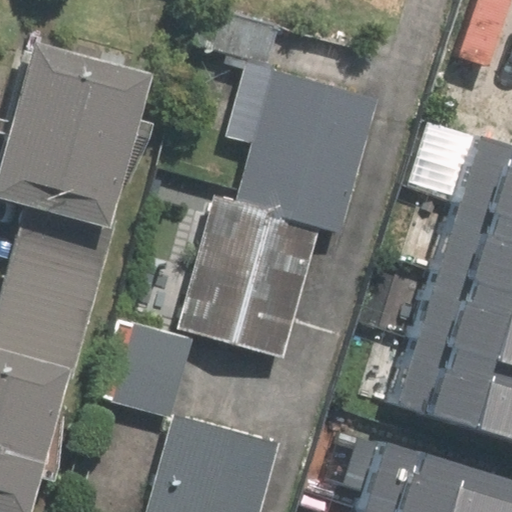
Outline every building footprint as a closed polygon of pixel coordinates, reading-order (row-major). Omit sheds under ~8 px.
[(154,56),(33,24),(0,149),(0,189),(111,219),(154,56)] [(248,136),(231,198),(320,222),(343,228),(380,91),(246,54),(226,130),(248,136)] [(511,223),(511,150),(465,136),(444,203),(511,223)] [(231,198),(209,192),(173,324),(284,354),(320,222),(231,198)] [(511,297),(511,223),(444,203),(423,270),(511,297)] [(511,371),(511,297),(423,270),(402,337),(511,371)] [(145,511),(259,511),(278,427),(174,404),(190,336),(116,319),(98,398),(167,414),(145,511)] [(78,416),(53,408),(68,357),(0,337),(0,503),(24,510),(30,511),(32,511),(44,470),(61,475),(78,416)] [(511,445),(511,371),(402,337),(381,405),(511,445)] [(372,511),(511,511),(511,481),(360,434),(339,502),(372,511)] [(372,511),(339,502),(336,511),(372,511)]
